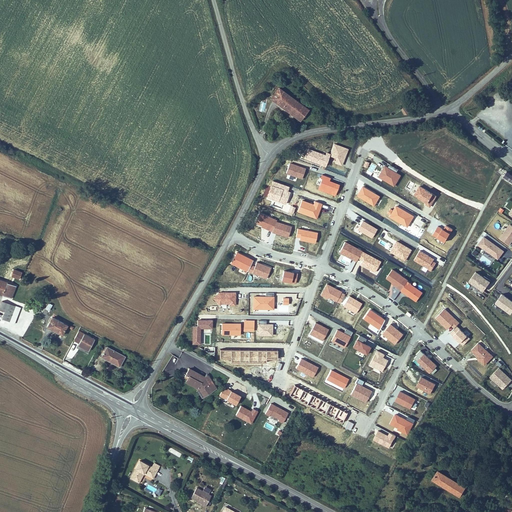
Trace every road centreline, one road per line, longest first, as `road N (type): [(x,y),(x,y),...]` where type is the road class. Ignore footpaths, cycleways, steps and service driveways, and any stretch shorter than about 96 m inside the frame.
road 1 (primary): [(131,409),(327,511)]
road 2 (tertiary): [(231,235),(131,409)]
road 3 (tertiary): [(269,156),(305,133),(448,108)]
road 4 (tertiary): [(212,0),(235,81),(269,156)]
road 5 (primary): [(0,336),(131,409)]
road 6 (unknown): [(169,342),(296,404)]
road 7 (unknown): [(364,0),(448,108)]
road 8 (residential): [(419,329),(511,410)]
road 9 (residential): [(279,381),(320,267)]
